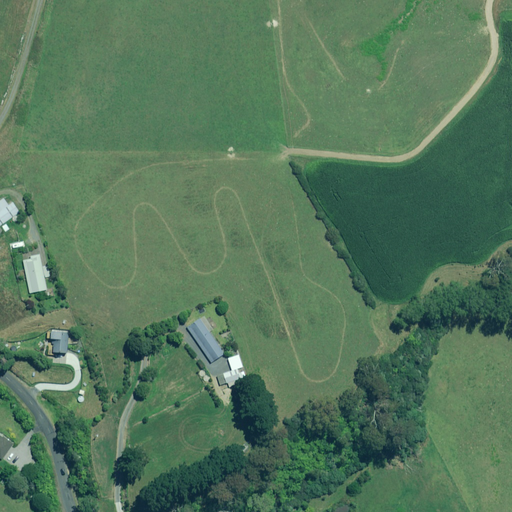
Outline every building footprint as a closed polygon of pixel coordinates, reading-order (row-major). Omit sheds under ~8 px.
[(9,206),(4,199),(0,201),(0,210),(0,211),(0,226),(20,213),(13,203),(9,206)] [(47,290),(44,278),(51,276),(49,265),(42,267),(39,255),(31,257),(31,259),(23,261),(30,293),(47,290)] [(224,353),(200,319),(187,328),(211,362),(224,353)] [(46,339),(52,339),(51,345),(54,345),(53,352),(66,353),(68,333),(47,331),(46,339)] [(242,383),(238,369),(217,376),(220,385),(227,383),(229,388),(242,383)] [(12,444),(0,435),(0,458),(1,459),(12,444)]
